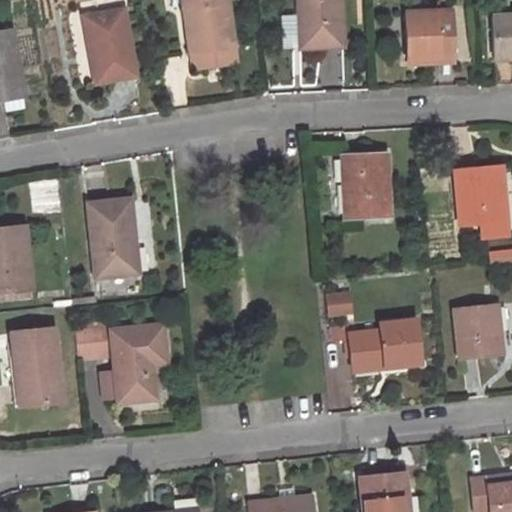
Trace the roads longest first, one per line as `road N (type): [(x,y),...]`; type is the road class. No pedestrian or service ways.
road 1 (residential): [(511,410),(0,473)]
road 2 (residential): [(0,161),(266,118),(511,109)]
